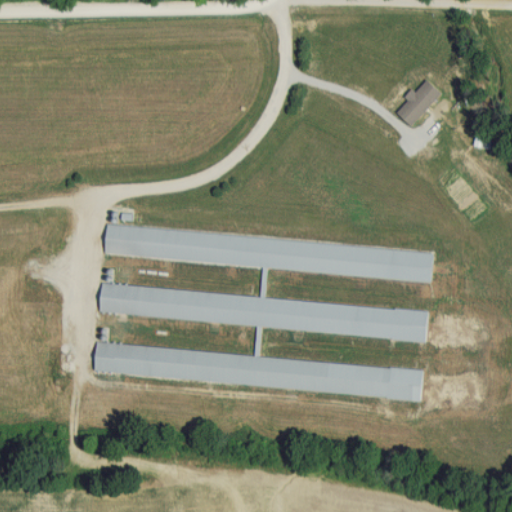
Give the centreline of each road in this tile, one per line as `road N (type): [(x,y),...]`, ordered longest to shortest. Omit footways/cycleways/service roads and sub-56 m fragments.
road 1 (residential): [(0,14),(294,5)]
road 2 (residential): [(294,5),(511,9)]
